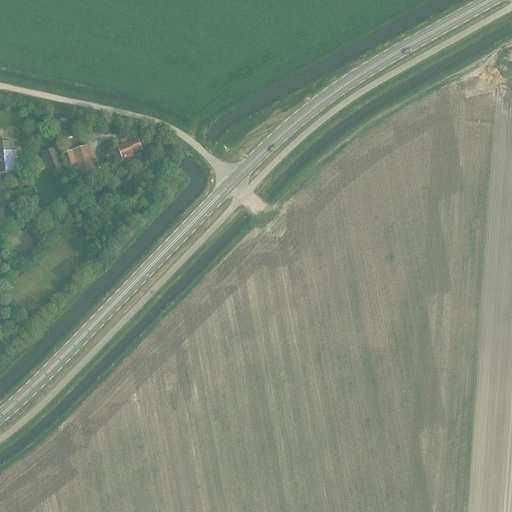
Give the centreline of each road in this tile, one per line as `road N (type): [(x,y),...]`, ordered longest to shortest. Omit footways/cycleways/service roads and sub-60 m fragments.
road 1 (secondary): [(0,416),(232,181)]
road 2 (secondary): [(232,181),(325,97),(491,0)]
road 3 (unclassified): [(0,87),(158,123),(232,181)]
